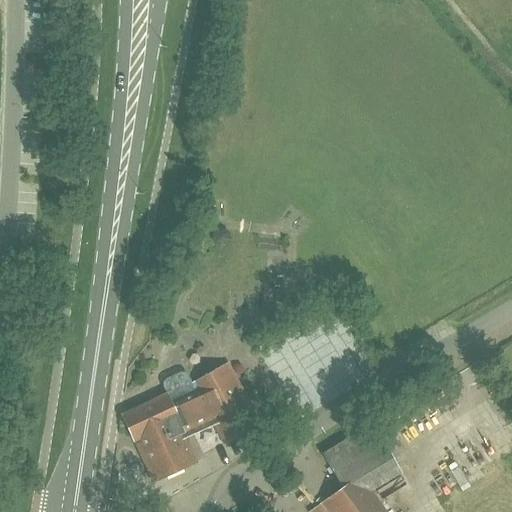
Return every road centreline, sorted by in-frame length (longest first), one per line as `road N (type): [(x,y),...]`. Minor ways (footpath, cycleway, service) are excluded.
road 1 (secondary): [(75,511),(134,106)]
road 2 (unclassified): [(511,308),(258,460),(215,511)]
road 3 (unclassified): [(0,282),(15,0)]
